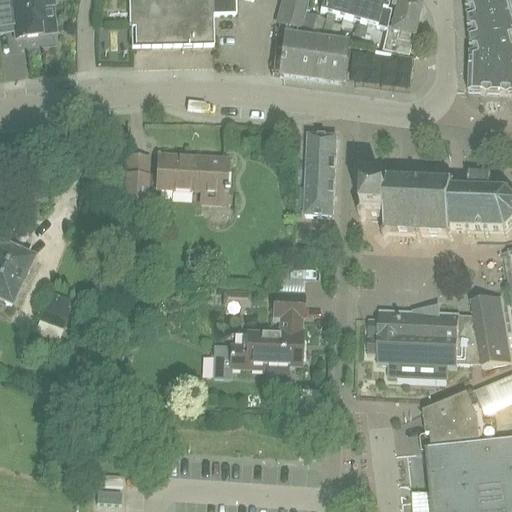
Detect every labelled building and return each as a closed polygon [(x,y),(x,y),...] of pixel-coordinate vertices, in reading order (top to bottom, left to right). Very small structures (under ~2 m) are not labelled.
[(40,36),(40,35),(54,33),(52,19),(50,9),(52,9),(50,0),(0,0),(0,29),(14,28),(16,40),(40,36)] [(128,0),(130,49),(214,47),(213,15),(236,15),(235,0),(128,0)] [(346,81),(347,73),(343,72),(346,46),(299,40),(309,0),(283,0),(278,23),(279,23),(272,76),(341,85),(342,80),(346,81)] [(323,0),(318,15),(387,30),(392,11),(388,10),(389,0),(323,0)] [(394,0),(393,7),(397,7),(396,12),(392,11),(387,30),(382,53),(408,58),(409,55),(420,4),(408,0),(394,0)] [(511,0),(466,0),(471,51),(470,97),(511,97),(511,0)] [(301,36),(336,44),(340,30),(325,26),(326,22),(306,17),(301,36)] [(334,218),(337,138),(310,137),(308,190),(302,190),(302,209),(307,209),(307,218),(334,218)] [(159,157),(158,177),(149,177),(150,159),(126,157),(125,177),(124,208),(127,219),(147,212),(149,192),(158,192),(158,191),(229,195),(229,190),(226,190),(228,161),(159,157)] [(492,190),(492,185),(493,173),(474,172),(473,186),(456,185),(458,183),(455,180),(450,184),(425,183),(425,177),(421,177),(421,183),(393,181),(389,177),(386,180),(390,184),(390,193),(386,195),(370,195),(366,191),(363,194),(366,198),(365,214),(361,218),(364,222),(369,218),(385,218),(388,221),(387,230),(383,235),(386,238),(391,233),(419,235),(419,240),(423,241),(423,235),(449,236),(453,240),(456,238),(454,236),(454,230),(469,231),(469,235),(472,235),(473,231),(487,232),(486,236),(491,236),(491,231),(505,232),(508,236),(511,234),(509,230),(511,227),(511,194),(510,193),(511,188),(508,186),(505,191),(492,190)] [(0,302),(11,307),(31,262),(5,250),(7,245),(17,223),(0,215),(0,302)] [(50,295),(31,346),(55,354),(74,304),(50,295)] [(303,367),(305,299),(280,298),(279,335),(248,334),(247,347),(231,347),(231,369),(268,370),(267,378),(289,378),(289,367),(303,367)] [(369,323),(367,359),(377,359),(377,369),(390,369),(389,381),(448,383),(449,371),(457,372),(457,367),(481,368),(481,371),(511,365),(501,299),(471,304),(473,319),(459,321),(459,316),(439,316),(439,310),(412,315),(379,313),(379,323),(369,323)] [(511,377),(426,414),(429,445),(436,453),(511,443),(511,377)] [(511,511),(511,443),(436,453),(430,454),(436,511),(511,511)] [(122,489),(122,479),(98,477),(98,487),(122,489)] [(122,495),(98,493),(97,505),(121,507),(122,495)]
